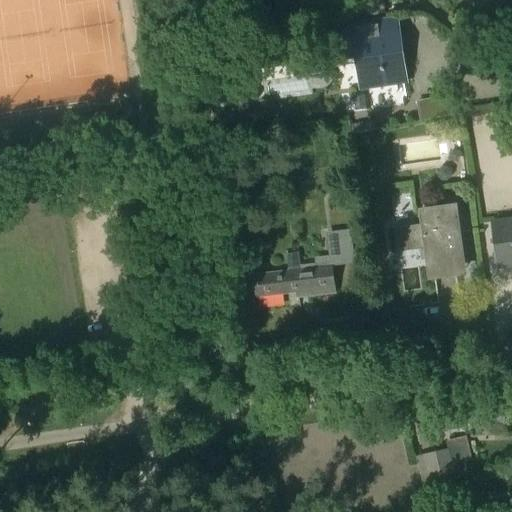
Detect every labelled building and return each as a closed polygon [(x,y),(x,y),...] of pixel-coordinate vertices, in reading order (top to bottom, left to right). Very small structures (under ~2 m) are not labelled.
[(384,0),(365,0),(355,2),(358,18),(386,13),(384,0)] [(340,24),(343,40),(346,60),(360,58),(364,86),(404,80),(398,36),(388,38),(385,17),(340,24)] [(343,40),(340,24),(328,26),(331,42),(343,40)] [(321,59),(307,61),(309,76),(323,73),(321,59)] [(455,94),(439,97),(443,117),(459,114),(455,94)] [(69,168),(70,172),(70,185),(84,183),(82,167),(69,168)] [(425,223),(395,227),(398,251),(428,247),(432,275),(458,272),(456,255),(461,254),(455,207),(423,211),(425,223)] [(511,218),(494,221),(500,266),(511,263),(511,218)] [(331,264),(356,262),(352,238),(328,241),(331,264)] [(289,271),(255,275),(258,296),(298,291),(299,296),(335,292),(332,267),(300,270),(298,251),(287,253),(289,271)] [(493,411),(491,420),(503,423),(505,415),(493,411)] [(439,449),(416,455),(422,478),(445,472),(446,477),(459,474),(456,461),(443,464),(439,449)] [(460,483),(447,487),(450,498),(463,495),(460,483)]
